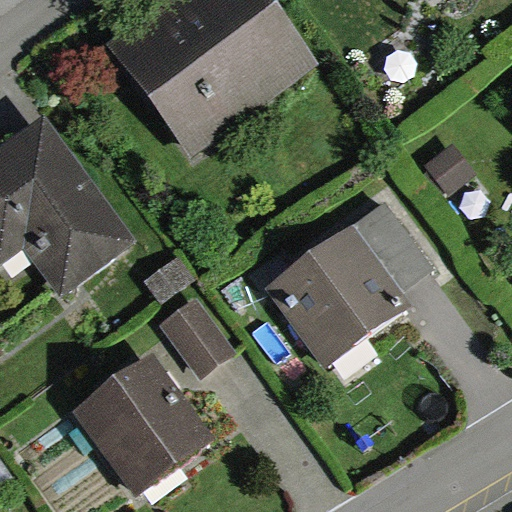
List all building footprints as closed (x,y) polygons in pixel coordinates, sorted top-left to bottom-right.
[(269,0),(185,0),(109,52),(185,163),(319,72),(269,0)] [(48,125),(0,158),(0,269),(3,273),(29,255),(64,304),(138,251),(48,125)] [(387,209),(273,289),(327,367),(411,309),(402,297),(433,275),(387,209)] [(197,299),(158,328),(201,385),(239,356),(197,299)] [(148,366),(76,416),(134,499),(206,449),(148,366)]
